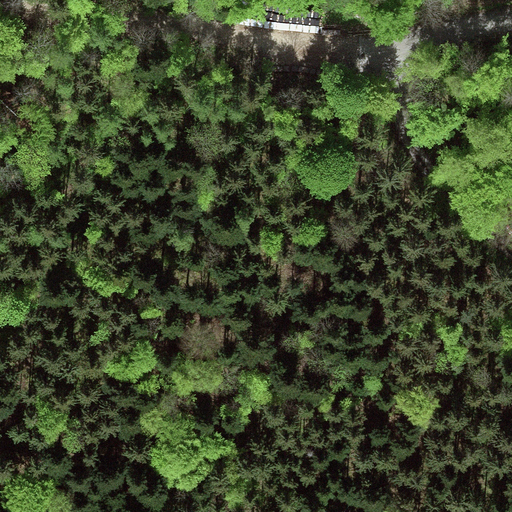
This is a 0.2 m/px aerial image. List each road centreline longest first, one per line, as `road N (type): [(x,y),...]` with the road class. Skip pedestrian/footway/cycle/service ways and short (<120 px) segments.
road 1 (track): [(398,61),(0,10)]
road 2 (track): [(511,24),(425,40),(398,61),(396,85),(406,132),(428,166),(511,248)]
